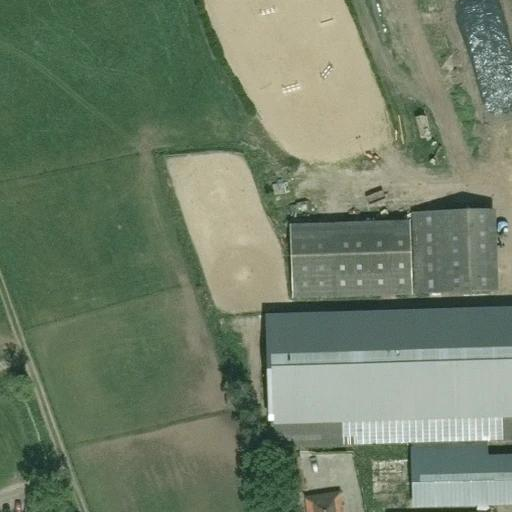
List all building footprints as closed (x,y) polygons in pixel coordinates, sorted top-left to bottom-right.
[(174,0),(182,189),(287,185),(279,0),(174,0)] [(318,0),(326,183),(431,179),(431,176),(442,176),(442,162),(430,163),(424,0),(318,0)] [(483,138),(493,167),(507,162),(497,133),(483,138)] [(411,216),(414,296),(498,292),(495,213),(411,216)] [(408,232),(288,237),(291,300),(410,296),(408,232)] [(511,325),(269,333),(270,398),(511,391),(511,325)] [(414,444),(415,459),(487,457),(487,443),(511,441),(511,391),(270,398),(272,449),(414,444)] [(511,456),(487,457),(415,459),(416,504),(479,502),(479,497),(503,496),(504,501),(511,501),(511,456)] [(278,475),(280,494),(304,492),(302,472),(278,475)] [(342,511),(340,495),(305,499),(306,511),(342,511)]
